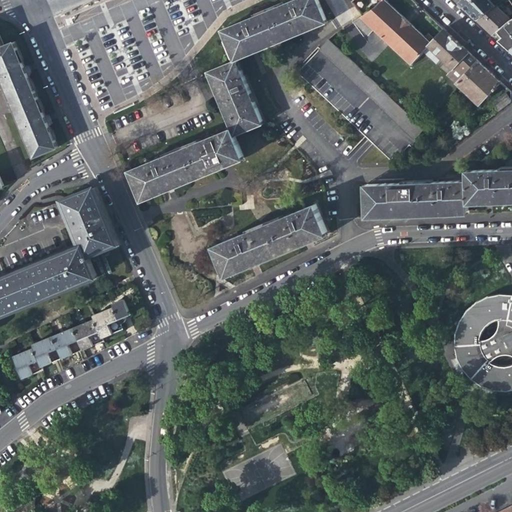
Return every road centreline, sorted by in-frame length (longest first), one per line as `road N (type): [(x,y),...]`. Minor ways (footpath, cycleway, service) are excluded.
road 1 (residential): [(339,173),(278,96),(274,76),(343,17),(335,0)]
road 2 (residential): [(93,149),(175,337)]
road 3 (residential): [(175,337),(65,391),(0,438)]
road 4 (residential): [(353,247),(175,337)]
road 5 (residential): [(339,173),(441,170),(511,115)]
road 6 (residential): [(175,337),(158,468),(162,511)]
road 7 (residential): [(511,231),(394,234),(353,247)]
road 8 (residential): [(30,5),(93,149)]
road 9 (secondary): [(511,456),(402,511)]
